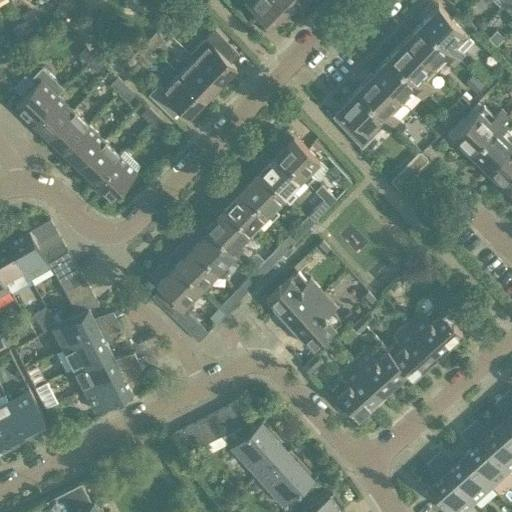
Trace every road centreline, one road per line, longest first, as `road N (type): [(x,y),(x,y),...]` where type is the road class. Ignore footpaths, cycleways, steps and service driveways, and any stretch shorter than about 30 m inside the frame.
road 1 (residential): [(13,186),(55,187),(100,230),(141,226),(318,31),(368,16),(384,0)]
road 2 (residential): [(195,389),(0,488)]
road 3 (residential): [(363,468),(275,369),(247,364),(195,389)]
road 4 (residential): [(363,468),(511,343)]
road 5 (residential): [(195,389),(123,286)]
